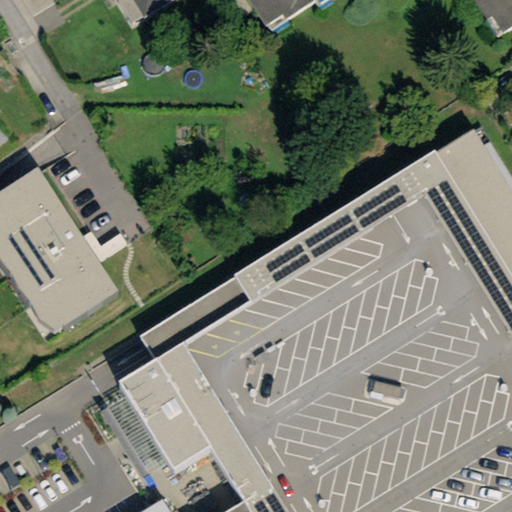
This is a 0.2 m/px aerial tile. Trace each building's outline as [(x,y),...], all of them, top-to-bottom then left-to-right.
[(49,0),(12,0),(29,28),(56,12),(49,0)] [(132,0),(144,18),(171,0),(132,0)] [(248,0),(266,27),(282,17),(285,21),(316,0),(248,0)] [(511,0),(472,0),(485,20),(491,16),(500,31),(511,23),(511,0)] [(244,503),(249,511),(511,511),(511,180),(479,126),(128,338),(146,366),(119,382),(172,470),(211,447),(244,503)] [(119,291),(36,167),(0,191),(0,262),(32,306),(40,322),(55,332),(119,291)] [(229,511),(169,511),(162,501),(144,511),(249,511),(244,503),(229,511)]
